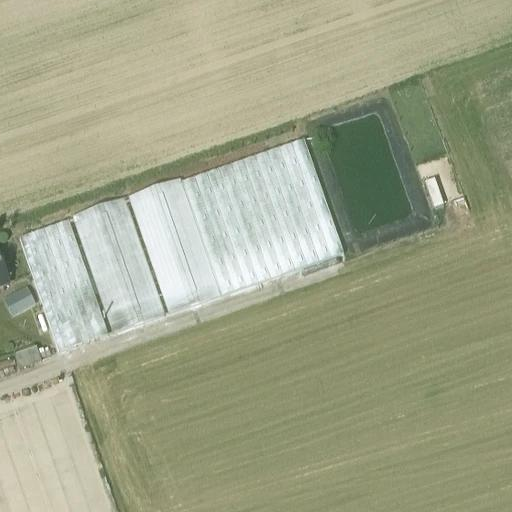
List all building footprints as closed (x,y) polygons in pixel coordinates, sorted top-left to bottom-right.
[(304,143),(181,186),(221,300),(343,257),(304,143)] [(180,183),(128,201),(169,318),(221,300),(181,186),(180,183)] [(165,319),(124,202),(72,220),(112,337),(165,319)] [(68,225),(19,242),(58,356),(108,339),(68,225)] [(27,288),(3,299),(11,317),(35,307),(27,288)] [(19,370),(42,363),(38,348),(14,355),(19,370)] [(0,360),(0,370),(16,365),(13,356),(0,360)]
